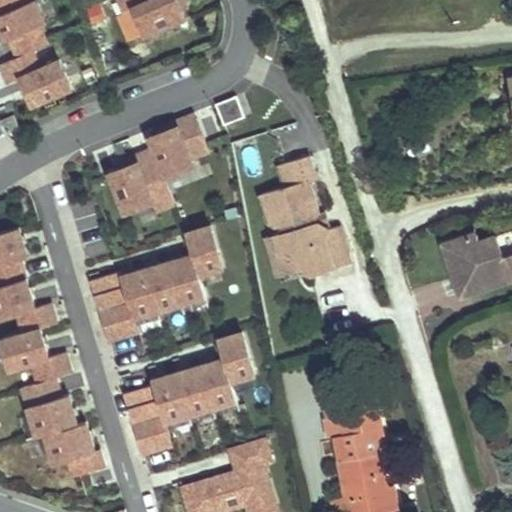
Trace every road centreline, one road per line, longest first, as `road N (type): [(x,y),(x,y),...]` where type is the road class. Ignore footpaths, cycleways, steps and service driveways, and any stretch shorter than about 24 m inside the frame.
road 1 (residential): [(32,159),(136,511)]
road 2 (residential): [(245,0),(251,22),(242,66),(32,159)]
road 3 (residential): [(465,511),(386,244)]
road 4 (residential): [(311,0),(386,244)]
road 5 (unknown): [(327,52),(511,19)]
road 6 (residential): [(386,244),(422,210),(511,191)]
